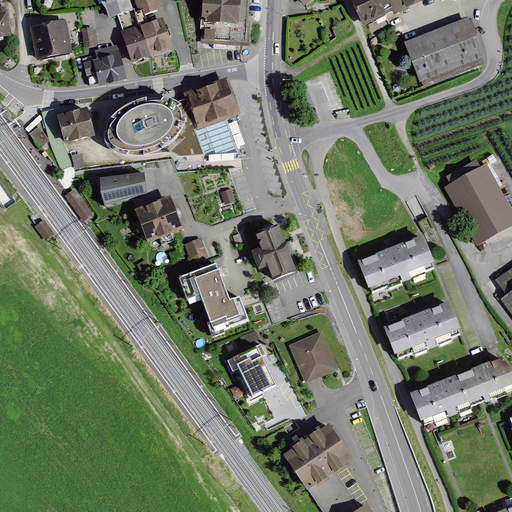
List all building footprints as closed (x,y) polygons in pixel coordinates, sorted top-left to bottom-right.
[(136,0),(109,0),(117,20),(141,12),(136,0)] [(140,0),(144,12),(151,10),(152,16),(167,11),(163,0),(140,0)] [(207,0),(206,42),(251,44),(253,23),(247,22),(247,0),(207,0)] [(359,0),(371,25),(426,0),(359,0)] [(14,13),(0,15),(0,41),(18,39),(14,13)] [(105,28),(106,17),(85,15),(84,26),(105,28)] [(69,22),(34,30),(41,61),(76,53),(69,22)] [(171,52),(162,23),(141,30),(150,59),(171,52)] [(471,24),(411,46),(427,88),(487,66),(471,24)] [(95,30),(85,32),(87,48),(97,46),(95,30)] [(150,59),(141,30),(124,35),(134,64),(150,59)] [(128,78),(119,49),(83,61),(88,77),(103,72),(107,85),(128,78)] [(250,158),(236,120),(241,118),(229,86),(175,104),(163,100),(142,103),(136,104),(125,109),(114,117),(108,125),(112,128),(109,135),(104,137),(104,142),(106,150),(116,158),(127,160),(129,157),(142,157),(153,156),(169,153),(182,159),(250,158)] [(89,112),(62,119),(69,146),(96,140),(89,112)] [(30,136),(40,150),(50,143),(39,129),(30,136)] [(57,171),(46,156),(42,158),(53,173),(57,171)] [(461,196),(455,199),(479,243),(511,225),(511,199),(504,185),(496,190),(482,165),(453,180),(461,196)] [(144,175),(100,181),(105,207),(147,194),(144,175)] [(19,198),(8,183),(4,186),(15,201),(19,198)] [(95,215),(76,189),(68,195),(65,198),(84,223),(86,222),(95,215)] [(233,192),(224,195),(228,205),(237,202),(233,192)] [(169,203),(139,215),(150,243),(180,231),(169,203)] [(44,221),(35,228),(46,242),(54,236),(55,236),(44,221)] [(284,230),(259,238),(264,251),(255,254),(261,270),(268,268),(273,282),(299,272),(291,248),(284,230)] [(204,241),(188,247),(195,265),(211,259),(204,241)] [(426,242),(361,266),(371,293),(436,269),(426,242)] [(148,262),(140,267),(144,274),(153,269),(148,262)] [(230,303),(216,266),(179,280),(188,302),(199,298),(210,327),(208,328),(213,341),(225,336),(224,333),(249,324),(239,299),(230,303)] [(511,272),(501,282),(511,295),(505,300),(511,309),(511,272)] [(464,336),(454,309),(389,332),(399,360),(464,336)] [(326,334),(296,347),(311,384),(342,371),(326,334)] [(268,344),(233,362),(239,373),(245,370),(262,401),(290,387),(268,344)] [(511,365),(510,362),(416,399),(427,426),(511,392),(511,365)] [(353,464),(332,432),(292,458),(326,511),(372,511),(369,507),(360,511),(359,511),(336,475),(353,464)]
